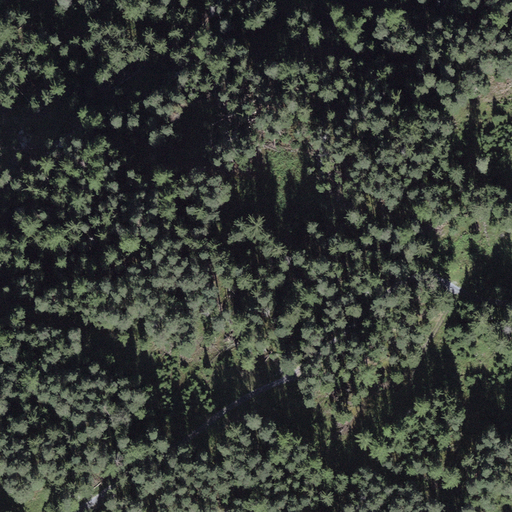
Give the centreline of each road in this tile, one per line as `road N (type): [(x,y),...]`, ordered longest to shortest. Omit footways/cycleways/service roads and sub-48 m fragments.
road 1 (track): [(77,511),(219,410),(297,370),(403,280),(434,276),(511,301)]
road 2 (track): [(461,286),(324,511)]
